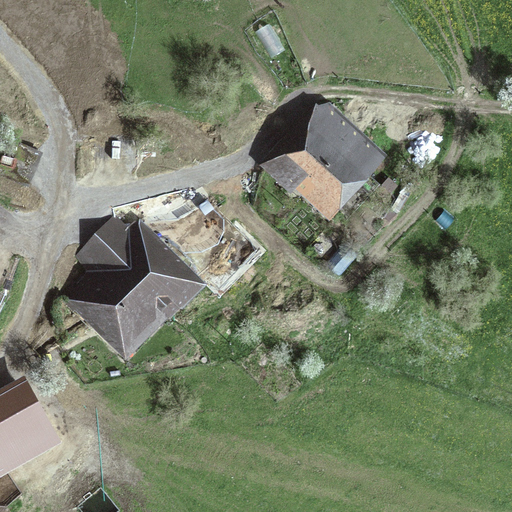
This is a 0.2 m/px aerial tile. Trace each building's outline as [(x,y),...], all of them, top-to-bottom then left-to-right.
[(327,201),(375,148),(328,104),(311,108),(304,115),(312,122),(280,157),(327,201)] [(41,143),(5,129),(0,141),(0,167),(28,178),(41,143)] [(124,342),(192,272),(138,220),(129,229),(115,215),(77,255),(89,266),(68,288),(124,342)] [(342,245),(329,261),(340,271),(353,255),(342,245)] [(9,400),(0,405),(0,451),(29,435),(9,400)]
